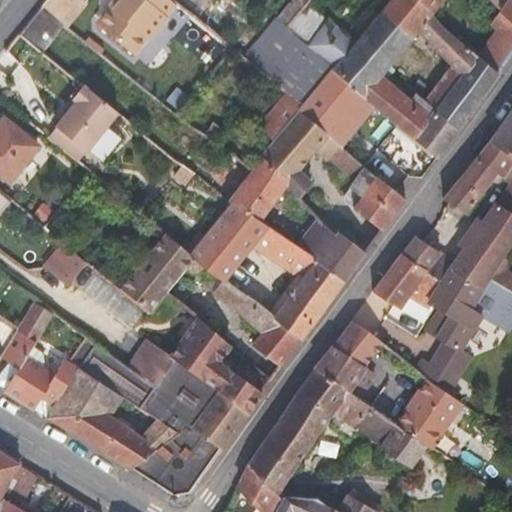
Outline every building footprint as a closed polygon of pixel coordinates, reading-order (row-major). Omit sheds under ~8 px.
[(85,0),(46,0),(41,7),(64,24),(68,27),(88,2),(85,0)] [(177,2),(174,0),(113,0),(96,22),(135,54),(148,37),(151,39),(169,17),(167,15),(177,2)] [(290,0),(275,18),(285,27),(308,1),(308,0),(290,0)] [(412,105),(453,135),(458,129),(500,70),(478,53),(444,27),(432,13),(432,12),(417,0),(414,0),(409,7),(400,0),(389,0),(380,11),(413,39),(419,31),(433,45),(443,55),(452,63),(461,73),(435,108),(424,99),(416,92),(410,99),(394,84),(383,75),(365,97),(374,105),(385,113),(396,123),(412,105)] [(417,0),(432,12),(441,0),(417,0)] [(502,10),(511,19),(511,0),(491,0),(501,9),(502,10)] [(285,27),(333,65),(355,40),(308,1),(285,27)] [(64,24),(41,7),(21,32),(43,50),(64,24)] [(495,29),(511,43),(511,19),(502,10),(501,9),(489,24),(495,29)] [(413,39),(380,11),(367,26),(355,40),(333,65),(331,69),(365,97),(383,75),(413,39)] [(285,27),(275,18),(244,57),(267,75),(286,91),(305,106),(300,112),(340,145),(374,105),(365,97),(331,69),(333,65),(285,27)] [(478,53),(500,70),(511,53),(511,43),(495,29),(478,53)] [(452,63),(424,99),(435,108),(461,73),(452,63)] [(87,151),(118,111),(81,80),(72,93),(69,96),(75,101),(56,125),(56,126),(86,150),(87,151)] [(275,141),(300,112),(305,106),(286,91),(256,125),(275,141)] [(396,123),(437,156),(453,135),(412,105),(396,123)] [(511,108),(489,141),(511,156),(511,108)] [(341,198),(382,229),(406,198),(346,149),(340,145),(300,112),(275,141),(262,156),(292,179),(287,185),(299,198),(312,182),(299,170),(317,149),(328,158),(330,157),(356,178),(341,198)] [(0,120),(0,173),(10,181),(39,145),(4,116),(0,120)] [(204,133),(214,140),(224,128),(213,120),(204,133)] [(78,160),(86,150),(56,126),(48,136),(78,160)] [(511,156),(489,141),(484,146),(443,197),(442,197),(465,212),(491,179),(492,179),(492,180),(493,180),(493,181),(494,181),(495,181),(495,182),(496,182),(497,182),(498,181),(499,181),(500,180),(501,179),(501,178),(501,177),(501,176),(501,175),(510,182),(496,201),(489,211),(483,219),(463,249),(455,260),(416,235),(415,236),(414,235),(402,253),(426,268),(442,278),(452,264),(485,285),(490,277),(498,264),(506,269),(511,260),(504,255),(511,241),(511,156)] [(261,220),(287,185),(292,179),(262,156),(254,168),(253,167),(230,198),(233,201),(261,220)] [(185,184),(195,171),(183,163),(173,175),(185,184)] [(0,214),(12,201),(0,191),(0,214)] [(274,316),(302,338),(345,279),(296,244),(268,225),(261,220),(233,201),(192,254),(196,257),(223,278),(252,243),(303,276),(274,316)] [(61,205),(43,227),(61,241),(78,219),(61,205)] [(306,231),(355,266),(366,251),(338,230),(335,234),(318,215),(317,217),(306,231)] [(463,249),(483,219),(477,215),(456,244),(463,249)] [(296,244),(345,279),(355,266),(306,231),(296,244)] [(165,232),(120,288),(150,312),(166,293),(167,291),(196,257),(192,254),(190,252),(165,232)] [(44,266),(68,285),(86,261),(63,243),(44,266)] [(426,268),(402,253),(373,290),(399,307),(408,294),(426,268)] [(428,303),(434,306),(436,308),(448,314),(434,336),(442,341),(460,352),(473,329),(474,330),(483,314),(483,313),(473,308),(485,285),(452,264),(442,278),(428,303)] [(498,264),(490,277),(508,288),(511,280),(511,273),(506,269),(498,264)] [(442,278),(426,268),(408,294),(432,309),(434,306),(428,303),(442,278)] [(490,277),(485,285),(473,308),(483,313),(489,302),(507,312),(511,304),(511,289),(508,288),(490,277)] [(252,343),(281,365),(283,363),(302,338),(274,316),(224,279),(213,292),(239,313),(262,331),(252,343)] [(19,326),(20,326),(37,338),(54,310),(37,297),(19,326)] [(448,314),(436,308),(423,328),(434,336),(448,314)] [(170,360),(248,412),(263,391),(220,360),(231,344),(212,328),(198,316),(171,354),(147,337),(128,365),(135,370),(154,384),(170,360)] [(383,341),(351,320),(314,367),(349,391),(366,366),(365,365),(383,341)] [(18,367),(5,389),(35,408),(41,397),(54,405),(79,366),(72,361),(65,356),(56,371),(29,353),(38,338),(37,338),(20,326),(1,356),(18,367)] [(177,432),(131,468),(183,500),(190,490),(248,412),(170,360),(154,384),(135,370),(128,365),(111,352),(90,337),(72,361),(79,366),(123,396),(157,418),(177,432)] [(442,341),(428,362),(457,382),(471,359),(460,352),(442,341)] [(426,378),(450,394),(457,382),(428,362),(425,360),(418,371),(425,377),(426,378)] [(54,405),(47,415),(131,468),(177,432),(157,418),(142,436),(138,433),(123,422),(111,414),(123,396),(79,366),(54,405)] [(349,391),(314,367),(248,463),(279,495),(333,414),(413,468),(428,445),(395,423),(349,391)] [(431,447),(462,402),(450,394),(426,378),(395,423),(428,445),(431,447)] [(0,495),(9,481),(21,463),(0,449),(0,495)] [(24,500),(39,474),(21,463),(6,491),(24,500)] [(279,495),(248,463),(239,485),(258,506),(251,511),(274,511),(282,498),(279,495)] [(0,495),(0,511),(27,511),(2,497),(10,482),(9,481),(0,495)] [(344,511),(377,511),(378,511),(354,496),(344,511)] [(282,498),(274,511),(333,511),(336,509),(318,497),(282,498)]
